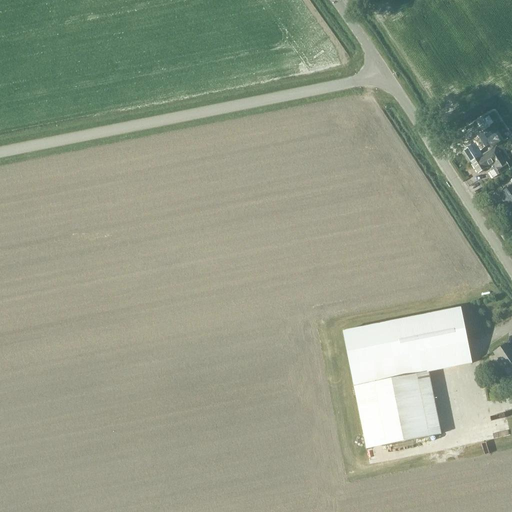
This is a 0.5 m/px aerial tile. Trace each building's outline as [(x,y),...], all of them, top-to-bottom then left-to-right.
[(469,163),(493,149),(495,148),(491,142),(477,151),(474,146),(463,153),(469,163)] [(507,168),(495,148),(493,149),(469,163),(476,174),(486,167),(489,172),(494,169),(498,174),(507,168)] [(511,186),(511,185),(497,195),(498,196),(499,195),(507,206),(505,207),(510,214),(511,213),(511,186)] [(461,311),(343,334),(354,387),(428,373),(472,364),(461,311)] [(511,381),(511,380),(511,351),(508,344),(495,353),(505,369),(504,369),(511,381)] [(441,433),(428,373),(354,387),(366,449),(441,433)]
